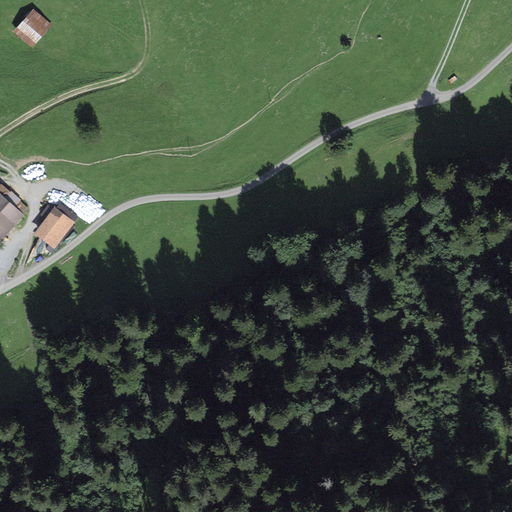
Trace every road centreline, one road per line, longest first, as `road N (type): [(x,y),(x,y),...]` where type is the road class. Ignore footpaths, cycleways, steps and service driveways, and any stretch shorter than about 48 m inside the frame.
road 1 (unclassified): [(511,48),(455,93),(346,128),(250,186),(117,210),(0,290)]
road 2 (track): [(0,162),(35,200),(33,223),(5,256),(0,290)]
road 3 (track): [(130,77),(66,97),(0,135)]
